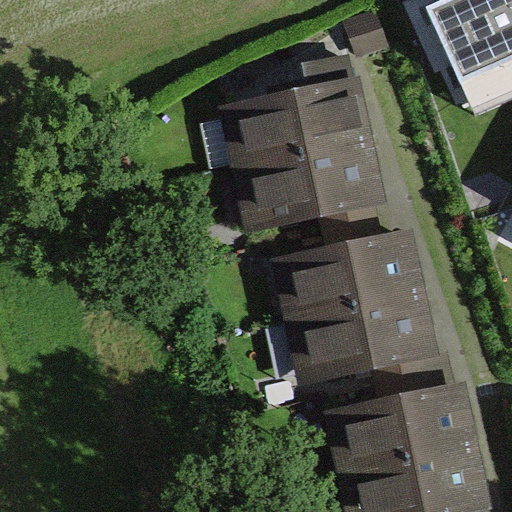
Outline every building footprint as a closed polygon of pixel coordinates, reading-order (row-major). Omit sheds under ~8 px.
[(511,66),(511,0),(462,0),(423,19),(458,92),(511,66)] [(240,110),(250,173),(356,156),(346,93),(240,110)] [(250,173),(260,236),(366,219),(356,156),(250,173)] [(294,262),(307,326),(413,305),(400,242),(294,262)] [(307,326),(319,389),(425,369),(413,305),(307,326)] [(349,420),(363,488),(470,466),(456,399),(349,420)] [(363,488),(367,511),(479,511),(470,466),(363,488)]
